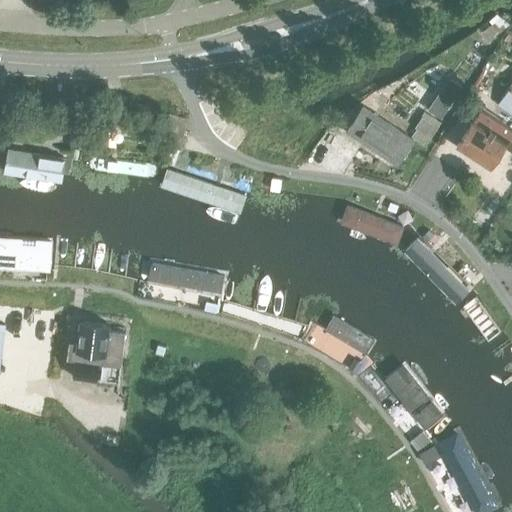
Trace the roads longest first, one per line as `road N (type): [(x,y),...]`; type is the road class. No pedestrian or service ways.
road 1 (residential): [(511,317),(447,228),(408,200),(288,176),(199,138),(176,66)]
road 2 (secondary): [(176,66),(286,40),(388,0)]
road 3 (secondary): [(353,0),(172,54)]
road 4 (secondary): [(0,68),(176,66)]
road 5 (secondary): [(172,54),(0,53)]
road 6 (unclassified): [(165,25),(0,25)]
